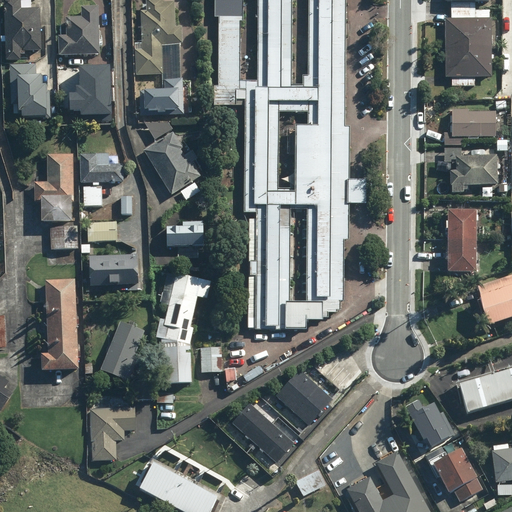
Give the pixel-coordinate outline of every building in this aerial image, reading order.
[(309,329),(309,323),(329,323),(329,313),(346,313),(349,0),(314,0),(313,70),(294,69),(294,0),(222,0),(221,105),(245,105),(243,211),(255,211),(254,329),(309,329)] [(177,29),(177,5),(164,5),(163,1),(141,1),(141,46),(137,46),(138,78),(161,77),(161,92),(139,92),(139,112),(192,111),(191,80),(184,81),(183,29),(177,29)] [(60,24),(59,56),(101,56),(102,9),(82,8),(82,18),(70,17),(70,25),(60,24)] [(475,87),(475,79),(493,79),(492,19),(490,20),(490,11),(476,11),(476,10),(452,10),(452,20),(446,20),(446,79),(451,79),(451,87),(475,87)] [(42,14),(7,14),(7,62),(25,62),(25,52),(42,52),(42,14)] [(37,65),(11,65),(12,112),(20,111),(20,120),(36,120),(36,128),(52,127),(51,86),(43,86),(42,78),(37,78),(37,65)] [(70,93),(70,112),(80,112),(80,119),(111,119),(111,65),(81,65),(81,87),(77,87),(77,93),(70,93)] [(498,113),(455,111),(453,135),(446,135),(446,146),(463,147),(464,139),(497,140),(498,113)] [(157,145),(144,153),(172,196),(179,192),(186,202),(201,193),(195,184),(203,178),(167,122),(150,133),(157,145)] [(445,164),(450,164),(450,186),(453,186),(453,194),(466,194),(466,186),(498,186),(498,157),(462,157),(462,149),(445,149),(445,164)] [(49,184),(35,184),(35,203),(42,204),(42,224),(74,225),(75,156),(49,156),(49,184)] [(109,156),(80,156),(80,184),(84,184),(104,183),(124,183),(124,167),(109,167),(109,156)] [(104,183),(84,184),(84,208),(104,208),(104,183)] [(134,197),(121,197),(121,216),(134,216),(134,197)] [(477,274),(477,211),(449,211),(448,274),(477,274)] [(118,223),(87,223),(87,242),(118,242),(118,223)] [(168,248),(178,247),(178,259),(199,259),(198,247),(204,247),(204,224),(168,225),(168,248)] [(78,228),(51,228),(51,252),(78,252),(78,228)] [(140,257),(89,256),(89,288),(140,288),(140,257)] [(511,288),(511,275),(476,288),(480,300),(511,288)] [(192,354),(195,330),(192,329),(198,300),(208,302),(212,283),(177,276),(163,343),(162,385),(192,386),(192,354)] [(76,282),(46,283),(50,355),(42,356),(43,374),(80,372),(76,282)] [(490,328),(511,320),(511,288),(480,300),(490,328)] [(150,335),(121,323),(100,373),(128,385),(150,335)] [(222,348),(201,348),(202,374),(223,373),(222,348)] [(227,393),(233,395),(259,379),(267,373),(261,364),(237,381),(237,370),(227,370),(227,393)] [(334,401),(300,371),(276,397),(310,427),(334,401)] [(468,416),(511,401),(511,371),(459,388),(468,416)] [(0,376),(0,413),(2,415),(15,396),(7,390),(11,385),(0,376)] [(155,382),(136,382),(136,401),(154,401),(155,382)] [(425,437),(430,447),(456,435),(444,411),(440,413),(436,404),(422,411),(419,404),(408,409),(422,438),(425,437)] [(295,445),(251,406),(233,426),(277,465),(295,445)] [(137,410),(90,410),(91,462),(118,462),(118,444),(128,444),(127,431),(138,431),(137,410)] [(511,451),(509,452),(508,445),(493,448),(494,454),(498,485),(511,482),(511,451)] [(462,451),(433,466),(450,498),(455,495),(461,505),(484,492),(462,451)] [(431,511),(398,455),(345,485),(360,511),(431,511)] [(156,465),(141,490),(178,511),(214,511),(220,502),(156,465)] [(318,471),(295,483),(305,497),(328,486),(318,471)] [(232,493),(232,495),(246,502),(256,488),(242,478),(232,493)] [(511,487),(499,487),(499,498),(511,497),(511,487)]
